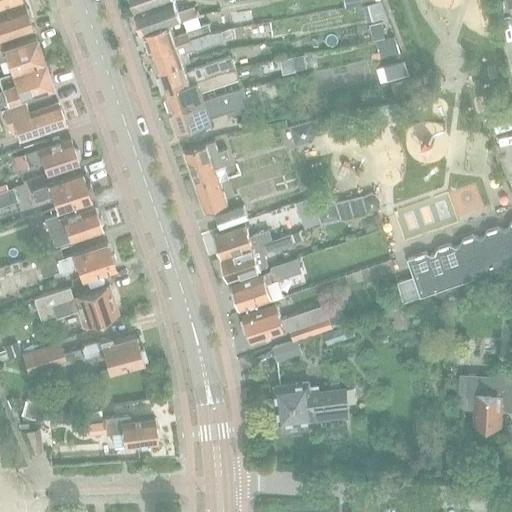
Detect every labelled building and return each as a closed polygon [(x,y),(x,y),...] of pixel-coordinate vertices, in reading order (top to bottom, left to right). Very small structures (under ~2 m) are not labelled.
[(132,0),(136,9),(161,0),(132,0)] [(174,0),(161,0),(136,9),(135,10),(143,32),(144,32),(170,23),(197,13),(194,4),(178,10),(174,0)] [(0,37),(33,27),(29,16),(31,12),(29,7),(25,6),(24,2),(0,10),(0,37)] [(151,52),(211,31),(207,21),(186,28),(187,30),(174,35),(170,23),(144,32),(151,52)] [(211,31),(151,52),(157,70),(183,61),(190,58),(186,48),(195,45),(195,47),(224,37),(221,28),(211,31)] [(11,70),(44,59),(35,35),(0,47),(0,59),(7,57),(11,70)] [(228,54),(185,69),(183,61),(157,70),(164,90),(222,70),(237,67),(233,55),(228,54)] [(0,82),(2,89),(0,89),(0,107),(3,107),(30,97),(29,92),(52,84),(44,59),(11,70),(0,73),(0,82)] [(388,79),(409,72),(405,59),(383,66),(388,79)] [(170,109),(205,97),(202,89),(240,76),(237,67),(222,70),(164,90),(170,109)] [(249,106),(243,86),(228,89),(205,97),(170,109),(178,131),(212,119),(210,115),(233,107),(234,111),(249,106)] [(30,97),(3,107),(10,127),(15,125),(19,137),(24,135),(35,131),(65,121),(57,98),(53,100),(50,90),(30,97)] [(289,127),(295,143),(310,138),(316,128),(313,119),(289,127)] [(79,161),(78,157),(80,154),(78,148),(74,147),(70,136),(15,155),(19,166),(43,158),(47,172),(79,161)] [(218,149),(215,139),(185,150),(206,210),(228,202),(215,166),(232,160),(227,146),(218,149)] [(86,182),(82,171),(30,188),(34,199),(52,193),(56,207),(90,195),(89,192),(93,191),(89,180),(86,182)] [(12,186),(0,189),(0,204),(16,199),(12,186)] [(314,201),(321,220),(378,209),(381,205),(381,198),(376,192),(372,191),(363,195),(363,194),(336,200),(330,196),(314,201)] [(312,195),(297,200),(306,225),(321,220),(314,201),(312,195)] [(244,202),(216,212),(220,225),(249,215),(248,214),(245,205),(244,202)] [(57,212),(45,216),(49,228),(54,243),(70,238),(102,227),(101,224),(103,220),(101,214),(97,213),(94,203),(58,216),(57,212)] [(458,244),(470,278),(511,263),(511,220),(510,221),(510,222),(508,227),(504,228),(499,226),(499,225),(486,230),(484,235),(480,237),(475,234),(462,238),(460,244),(458,244)] [(250,234),(246,222),(214,233),(221,255),(272,238),(269,228),(250,234)] [(274,247),(295,240),(292,231),(272,238),(221,255),(224,264),(223,267),(224,271),(227,273),(229,277),(266,264),(268,261),(264,250),(274,246),(274,247)] [(116,258),(114,252),(110,251),(106,240),(63,255),(60,245),(35,254),(42,274),(77,262),(81,276),(115,265),(114,261),(116,258)] [(456,245),(451,242),(450,242),(438,247),(435,252),(432,253),(427,251),(427,250),(408,257),(414,275),(398,280),(401,291),(403,301),(421,295),(421,294),(470,278),(458,244),(456,245)] [(271,270),(233,283),(236,292),(234,294),(237,303),(240,304),(241,306),(273,295),(274,296),(285,292),(280,277),(302,269),(298,256),(272,265),(271,270)] [(116,311),(108,284),(71,296),(67,285),(34,296),(41,317),(55,312),(56,315),(78,307),(83,322),(116,311)] [(246,316),(242,318),(246,329),(250,328),(253,338),(290,326),(294,339),(297,337),(333,326),(329,313),(325,302),(282,317),(277,303),(245,313),(246,316)] [(139,344),(135,332),(111,339),(109,334),(81,341),(85,356),(103,351),(108,367),(142,358),(141,354),(145,353),(142,343),(139,344)] [(277,359),(301,351),(297,337),(294,339),(273,346),(277,359)] [(59,338),(21,351),(28,370),(66,357),(59,338)] [(511,401),(511,371),(498,370),(498,375),(462,373),(460,404),(478,405),(477,421),(499,423),(500,406),(505,407),(506,401),(511,401)] [(338,387),(338,380),(330,381),(331,388),(318,390),(317,383),(307,384),(307,381),(274,385),(277,404),(271,406),(272,417),(280,417),(280,421),(282,420),(284,431),(302,429),(300,417),(311,416),(310,407),(356,401),(354,385),(338,387)] [(104,416),(82,419),(84,432),(106,430),(106,432),(112,431),(114,445),(117,445),(124,444),(158,440),(157,438),(160,435),(159,428),(156,425),(154,415),(131,418),(130,412),(115,414),(115,416),(104,418),(104,416)] [(29,450),(42,449),(39,425),(19,427),(29,450)]
